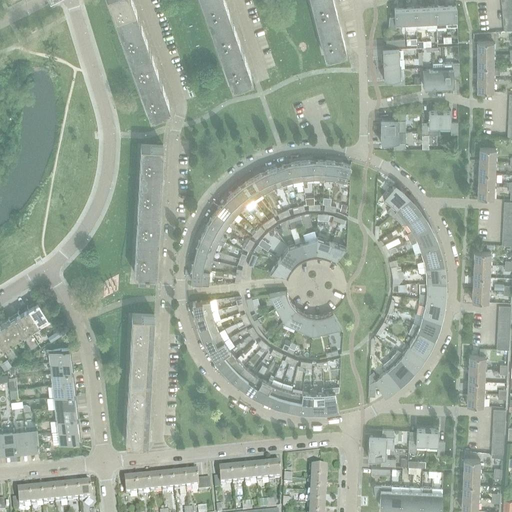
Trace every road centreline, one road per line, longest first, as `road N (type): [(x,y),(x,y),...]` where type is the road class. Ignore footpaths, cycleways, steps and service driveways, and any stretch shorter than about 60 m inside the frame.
road 1 (residential): [(46,269),(87,224),(109,157),(106,114),(71,0)]
road 2 (residential): [(167,285),(181,110),(144,0)]
road 3 (residential): [(179,289),(191,229),(228,179),(302,147),(360,154)]
road 4 (residential): [(350,417),(283,417),(234,393),(198,353),(179,289)]
road 5 (residential): [(104,464),(79,323),(46,269)]
road 6 (residential): [(159,458),(343,440)]
road 7 (residential): [(159,458),(167,285)]
road 8 (residential): [(499,132),(500,104),(438,95),(363,105)]
road 9 (residential): [(484,444),(485,413),(372,409)]
road 10 (residential): [(452,308),(425,368),(372,409)]
road 11 (residential): [(292,282),(309,306),(336,294),(332,266),(303,263)]
